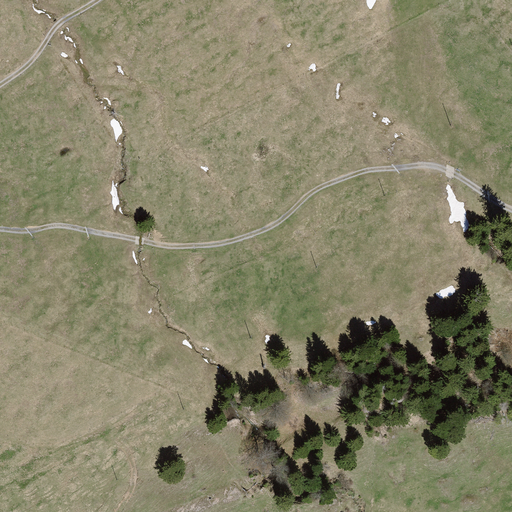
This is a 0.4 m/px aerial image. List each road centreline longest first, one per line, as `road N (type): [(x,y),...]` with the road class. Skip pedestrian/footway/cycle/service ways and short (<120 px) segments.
road 1 (track): [(0,231),(53,227),(172,247),(215,246),(279,224),(331,182),(420,164),(439,166),(511,210)]
road 2 (track): [(99,0),(55,26),(43,51),(0,86)]
